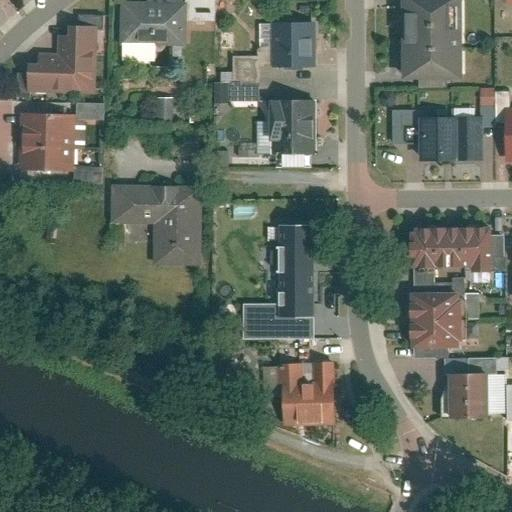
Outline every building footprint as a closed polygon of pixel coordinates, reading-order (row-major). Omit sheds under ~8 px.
[(151,0),(152,0),(126,0),(126,40),(188,41),(188,0),(151,0)] [(216,19),(216,0),(191,0),(191,18),(216,19)] [(468,0),(406,0),(407,77),(468,77),(468,0)] [(319,64),(319,21),(276,21),(276,64),(319,64)] [(32,61),(32,89),(98,91),(100,27),(73,26),(73,34),(64,34),(64,52),(46,52),(46,61),(32,61)] [(236,54),(236,81),(263,81),(263,54),(236,54)] [(231,81),(218,81),(219,100),(232,100),(231,81)] [(263,81),(236,81),(235,98),(263,98),(263,81)] [(175,96),(161,96),(161,116),(175,116),(175,96)] [(323,152),(322,98),(274,99),(276,153),(323,152)] [(108,118),(109,102),(82,101),(81,117),(108,118)] [(78,114),(25,113),(23,167),(76,168),(78,114)] [(487,158),(487,114),(422,114),(422,158),(487,158)] [(204,186),(121,184),(120,221),(163,222),(162,262),(202,263),(204,186)] [(492,224),(415,225),(416,258),(493,257),(493,250),(493,229),(492,224)] [(315,229),(282,229),(282,270),(315,270),(315,229)] [(503,229),(493,229),(493,250),(504,250),(503,229)] [(315,270),(282,270),(282,306),(244,306),(244,339),(315,339),(315,270)] [(463,290),(414,291),(415,346),(460,345),(459,337),(464,337),(463,290)] [(336,363),(320,363),(320,383),(336,383),(336,363)] [(305,364),(283,364),(283,383),(289,383),(306,383),(305,364)] [(486,368),(454,369),(455,409),(486,408),(486,368)] [(502,368),(486,368),(486,408),(503,408),(502,368)] [(306,383),(289,383),(290,422),(337,421),(336,383),(320,383),(306,383)]
